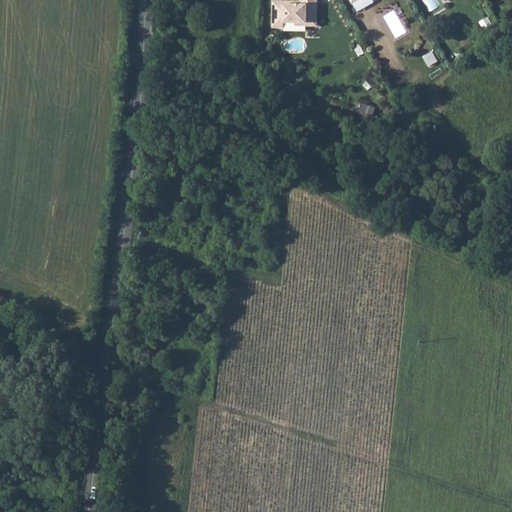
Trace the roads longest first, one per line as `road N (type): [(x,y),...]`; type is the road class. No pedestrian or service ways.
road 1 (tertiary): [(146,0),(90,511)]
road 2 (track): [(511,504),(172,391),(146,416),(145,511)]
